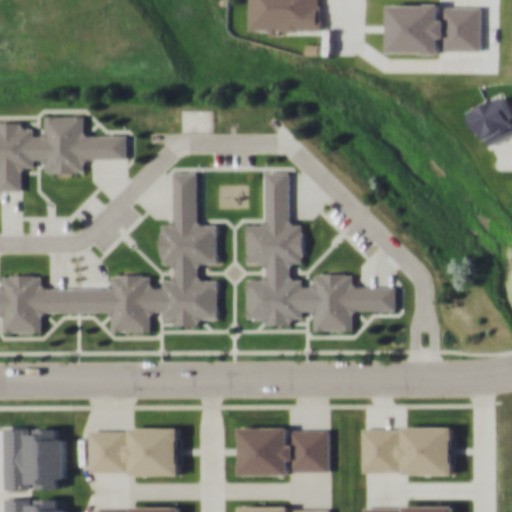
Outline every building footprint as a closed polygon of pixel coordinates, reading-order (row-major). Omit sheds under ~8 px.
[(323,0),(252,0),(252,29),(272,29),(272,32),(323,33),(323,0)] [(482,51),(482,3),(390,3),(390,51),(482,51)] [(0,190),(23,190),(23,167),(35,167),(35,159),(46,159),(46,171),(86,171),(86,158),(128,157),(128,134),(85,135),(85,114),(47,115),(47,133),(34,133),(34,127),(24,127),(24,121),(0,121),(0,190)] [(295,168),(271,168),(272,220),(249,220),(250,260),(268,260),(268,275),(247,275),(248,317),(274,317),(301,316),(301,311),(304,311),(313,311),(313,330),(352,329),(351,313),(396,312),(395,288),(353,289),(353,274),(314,274),(314,285),(303,285),(303,277),(292,277),(292,261),(306,261),(306,222),(296,222),(295,168)] [(0,284),(0,308),(3,308),(3,329),(43,328),(42,310),(112,309),(113,329),(151,329),(151,320),(218,319),(218,280),(201,280),(200,264),(219,263),(218,223),(200,224),(199,172),(169,173),(171,262),(174,262),(175,279),(163,279),(163,286),(151,286),(151,273),(113,274),(114,285),(43,286),(43,272),(3,273),(3,284),(0,284)] [(67,477),(67,435),(59,435),(59,425),(6,426),(6,488),(60,488),(60,477),(67,477)] [(455,472),(455,425),(364,425),(364,472),(455,472)] [(182,472),(182,426),(91,427),(91,472),(182,472)] [(331,426),(240,426),(240,472),(331,472),(331,426)] [(68,511),(68,507),(60,507),(60,495),(6,496),(6,511),(68,511)]
